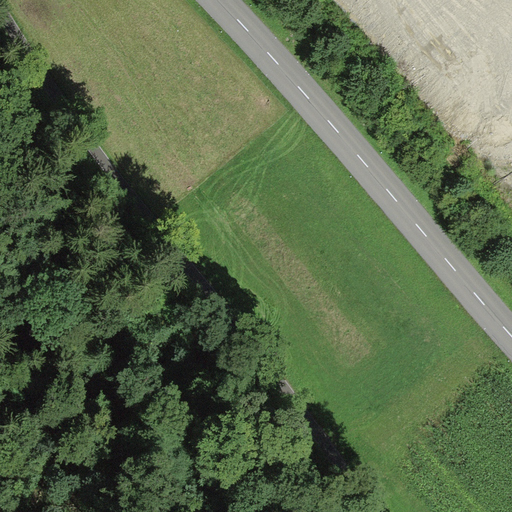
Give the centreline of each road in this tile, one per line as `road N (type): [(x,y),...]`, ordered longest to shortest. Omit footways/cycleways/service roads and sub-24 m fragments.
road 1 (track): [(387,511),(102,156),(0,11)]
road 2 (tertiary): [(511,333),(216,0)]
